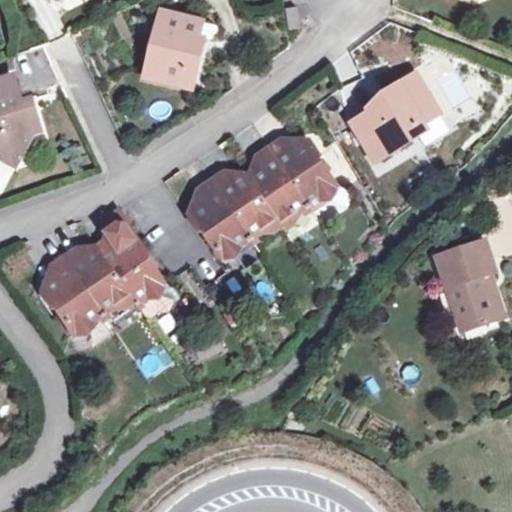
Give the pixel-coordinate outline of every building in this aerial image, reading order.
[(284,14),(287,34),(301,33),(298,12),(284,14)] [(162,14),(146,72),(160,76),(157,84),(181,90),(187,70),(196,73),(201,54),(194,52),(197,40),(201,26),(162,14)] [(194,52),(201,54),(204,43),(197,40),(194,52)] [(187,70),(181,90),(190,93),(196,73),(187,70)] [(160,76),(146,72),(144,80),(157,84),(160,76)] [(456,75),(444,80),(453,103),(465,98),(456,75)] [(0,83),(0,159),(4,161),(23,156),(34,135),(42,133),(35,110),(25,113),(15,80),(0,83)] [(416,82),(383,101),(387,109),(376,116),(351,131),(374,170),(411,148),(407,141),(438,122),(416,82)] [(371,108),(376,116),(387,109),(383,101),(371,108)] [(285,172),(309,209),(321,200),(330,200),(336,187),(320,164),(321,159),(310,143),(292,155),(284,142),(270,151),(285,172)] [(264,174),(251,183),(276,220),(281,228),(289,229),(296,225),(299,215),(309,209),(285,172),(270,151),(256,161),(264,174)] [(276,220),(251,183),(248,179),(236,187),(242,195),(237,198),(224,177),(212,185),(250,242),(260,235),(272,234),(281,228),(276,220)] [(250,242),(212,185),(200,194),(213,214),(209,217),(204,209),(191,218),(204,236),(206,236),(208,237),(224,260),(237,258),(240,248),(250,242)] [(463,334),(498,322),(483,278),(492,275),(496,274),(485,241),(437,257),(463,334)] [(143,260),(145,258),(134,242),(121,251),(129,262),(123,266),(107,242),(95,250),(98,255),(107,267),(131,303),(133,306),(145,298),(153,298),(159,286),(159,285),(143,260)] [(107,267),(98,255),(87,262),(92,270),(87,273),(74,253),(62,262),(100,317),(111,310),(121,310),(131,303),(107,267)] [(62,262),(49,270),(62,290),(57,294),(52,285),(39,294),(48,309),(54,310),(70,336),(83,335),(89,324),(100,317),(62,262)] [(507,319),(492,275),(483,278),(498,322),(507,319)] [(170,293),(159,286),(153,298),(145,298),(133,306),(140,317),(150,310),(162,309),(167,299),(172,296),(170,293)]
